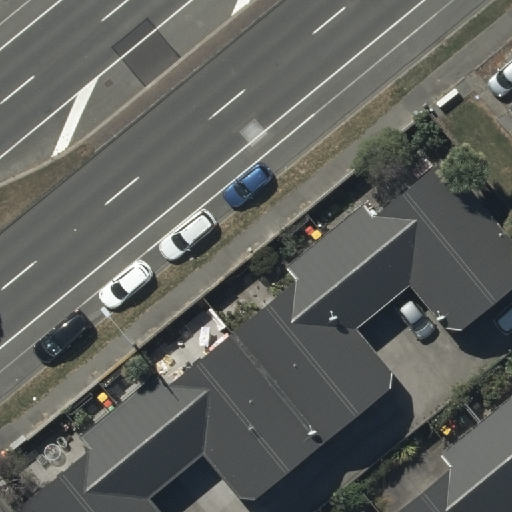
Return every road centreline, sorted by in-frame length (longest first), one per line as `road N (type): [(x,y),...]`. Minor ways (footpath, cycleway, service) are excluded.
road 1 (secondary): [(398,0),(0,326)]
road 2 (secondary): [(0,114),(141,0)]
